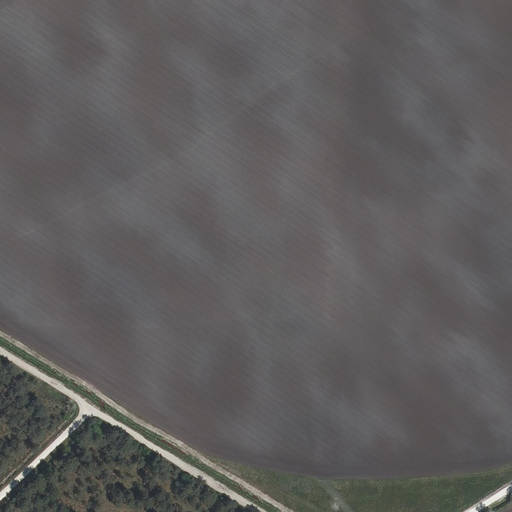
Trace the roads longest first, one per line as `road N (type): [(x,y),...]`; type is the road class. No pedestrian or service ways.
road 1 (track): [(260,511),(0,352)]
road 2 (track): [(0,500),(90,408)]
